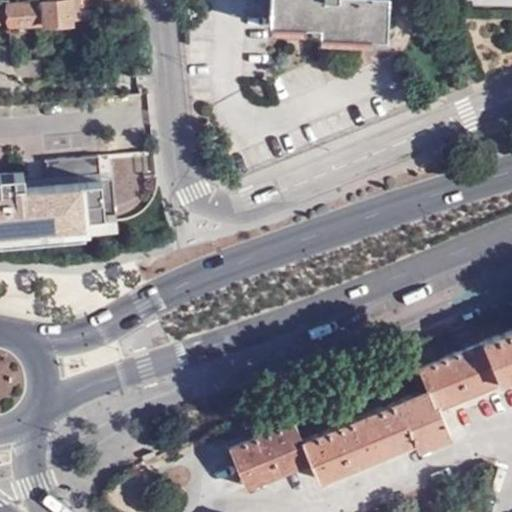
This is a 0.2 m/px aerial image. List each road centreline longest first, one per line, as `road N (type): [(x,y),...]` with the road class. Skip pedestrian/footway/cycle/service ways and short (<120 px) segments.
road 1 (residential): [(163,0),(171,91),(192,169),(211,202),(247,204),(511,101)]
road 2 (primary): [(511,173),(262,252),(79,334),(21,338)]
road 3 (primary): [(35,411),(511,233)]
